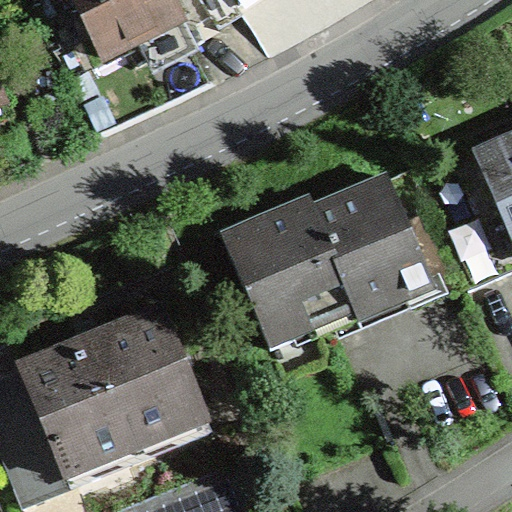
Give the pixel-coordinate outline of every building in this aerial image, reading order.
[(72,0),(101,57),(183,16),(174,0),(72,0)] [(234,0),(201,0),(219,29),(243,15),(234,0)] [(511,140),(456,165),(479,218),(504,207),(511,226),(511,140)] [(388,177),(312,209),(315,216),(295,225),(287,208),(222,236),(271,350),(335,322),(329,308),(351,299),(362,325),(465,281),(444,232),(433,207),(406,219),(388,177)] [(444,232),(465,281),(468,289),(511,269),(511,226),(504,207),(479,218),(444,232)] [(0,378),(0,453),(21,506),(73,485),(69,474),(206,418),(163,313),(0,378)] [(256,511),(237,464),(120,511),(256,511)]
